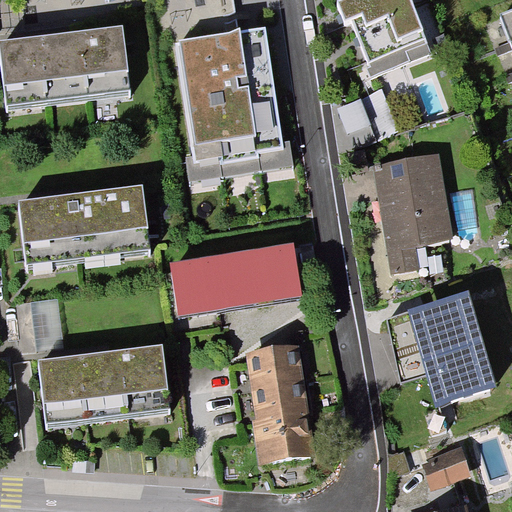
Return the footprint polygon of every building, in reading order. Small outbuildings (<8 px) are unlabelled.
[(356,0),(338,7),(345,25),(352,22),(371,70),(428,48),(409,0),(371,0),(358,5),(356,0)] [(511,12),(500,18),(511,48),(511,12)] [(126,31),(2,45),(10,110),(134,96),(126,31)] [(270,33),(166,49),(188,191),(292,175),(270,33)] [(372,95),(380,137),(394,134),(386,92),(372,95)] [(357,145),(379,137),(365,98),(343,106),(357,145)] [(440,158),(383,168),(384,173),(377,175),(395,274),(418,270),(415,250),(455,242),(440,158)] [(143,189),(19,203),(26,268),(151,254),(143,189)] [(295,247),(171,265),(178,316),(302,298),(295,247)] [(57,301),(32,304),(39,352),(63,349),(57,301)] [(32,304),(19,305),(25,354),(39,352),(32,304)] [(414,318),(386,327),(404,388),(441,377),(450,407),(493,394),(467,309),(416,325),(414,318)] [(252,421),(259,465),(311,457),(306,424),(305,416),(310,415),(299,345),(245,353),(256,420),(252,421)] [(163,351),(38,366),(46,429),(170,414),(163,351)] [(445,407),(429,412),(437,442),(453,438),(445,407)] [(469,443),(427,458),(438,488),(480,474),(469,443)] [(477,511),(474,502),(450,509),(448,504),(420,511),(477,511)]
